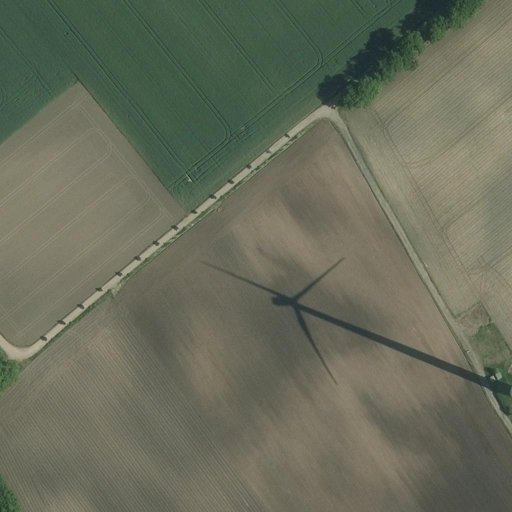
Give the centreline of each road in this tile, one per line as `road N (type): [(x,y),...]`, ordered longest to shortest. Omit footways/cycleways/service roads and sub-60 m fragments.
road 1 (track): [(21,354),(459,0)]
road 2 (track): [(316,113),(511,426)]
